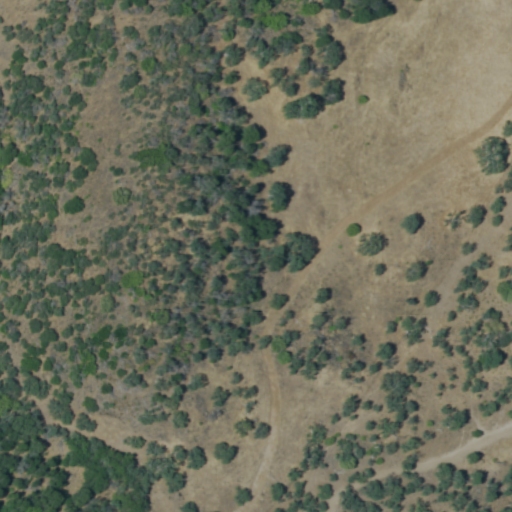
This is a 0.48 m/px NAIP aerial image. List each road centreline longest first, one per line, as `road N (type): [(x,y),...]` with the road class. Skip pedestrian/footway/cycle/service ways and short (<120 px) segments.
road 1 (track): [(511,99),(501,116),(353,214),(268,323),(262,351),(273,392),(270,438),(251,495),(232,511)]
road 2 (track): [(327,511),(333,494),(425,466),(511,427)]
